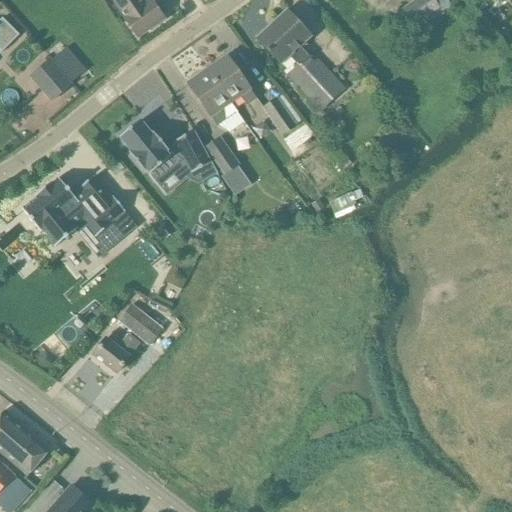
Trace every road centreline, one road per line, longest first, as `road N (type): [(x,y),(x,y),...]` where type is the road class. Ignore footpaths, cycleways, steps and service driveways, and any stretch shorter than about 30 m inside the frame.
road 1 (residential): [(0,175),(235,0)]
road 2 (secondary): [(175,511),(0,374)]
